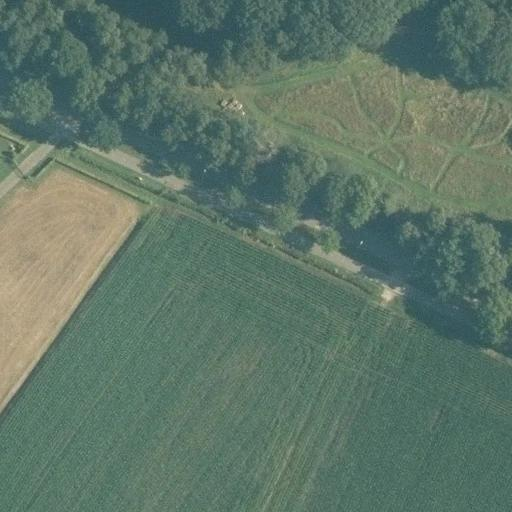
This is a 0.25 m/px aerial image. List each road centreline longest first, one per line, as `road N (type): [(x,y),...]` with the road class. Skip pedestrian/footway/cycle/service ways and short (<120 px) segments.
road 1 (tertiary): [(511,308),(0,70)]
road 2 (track): [(96,115),(330,0)]
